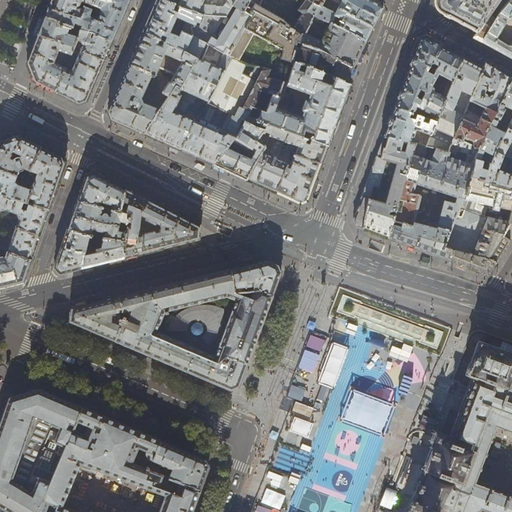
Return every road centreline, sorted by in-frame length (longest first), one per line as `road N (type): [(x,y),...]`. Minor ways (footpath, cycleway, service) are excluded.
road 1 (tertiary): [(222,511),(247,440),(0,328)]
road 2 (secondary): [(311,235),(267,238),(44,295)]
road 3 (secondary): [(402,8),(327,219),(311,235)]
road 4 (residential): [(311,235),(90,128)]
road 5 (residential): [(482,306),(328,252),(311,235)]
road 6 (residential): [(44,295),(40,273),(90,128)]
road 7 (residential): [(141,0),(90,128)]
road 8 (residential): [(402,8),(511,67)]
